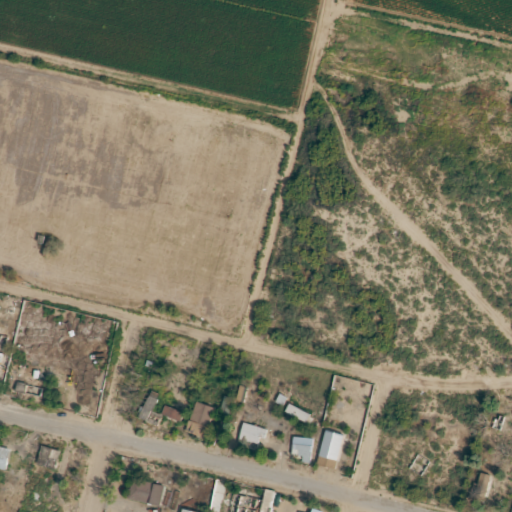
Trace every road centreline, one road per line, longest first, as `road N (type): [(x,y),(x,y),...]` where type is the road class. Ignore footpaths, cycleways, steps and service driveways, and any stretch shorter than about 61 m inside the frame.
road 1 (residential): [(0,288),(361,382),(511,388)]
road 2 (residential): [(370,511),(0,421)]
road 3 (residential): [(122,324),(78,511)]
road 4 (residential): [(375,384),(341,511)]
